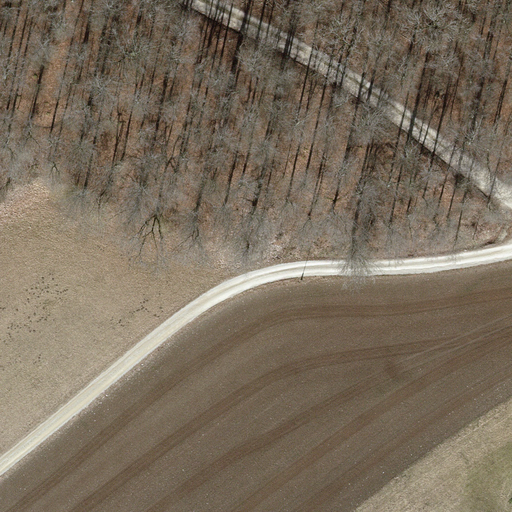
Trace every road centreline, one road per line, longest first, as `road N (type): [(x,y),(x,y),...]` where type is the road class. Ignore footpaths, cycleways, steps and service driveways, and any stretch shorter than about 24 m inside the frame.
road 1 (track): [(511,250),(266,274),(191,312),(0,464)]
road 2 (track): [(163,0),(366,110),(511,237)]
